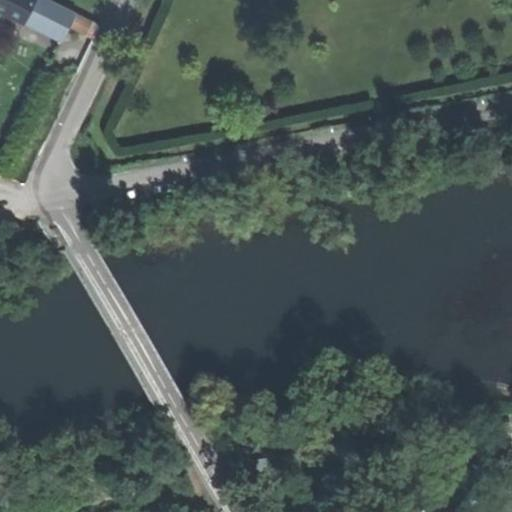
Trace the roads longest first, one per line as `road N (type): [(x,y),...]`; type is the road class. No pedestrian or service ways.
road 1 (unclassified): [(511,106),(52,200)]
road 2 (unclassified): [(132,0),(55,156),(52,200)]
